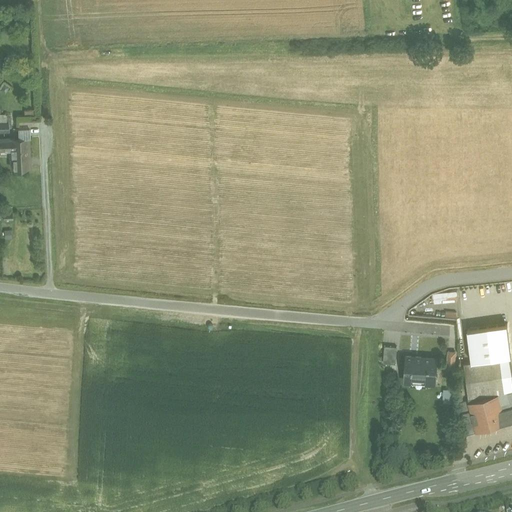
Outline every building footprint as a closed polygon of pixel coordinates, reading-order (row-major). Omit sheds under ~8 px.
[(0,111),(0,129),(10,130),(10,111),(0,111)] [(30,127),(17,127),(18,136),(19,136),(28,136),(28,138),(30,138),(30,127)] [(28,136),(19,136),(18,136),(10,137),(10,138),(0,138),(0,148),(10,148),(10,157),(16,156),(16,168),(27,167),(26,156),(29,156),(28,138),(28,136)] [(457,291),(434,292),(434,301),(457,301),(457,291)] [(511,355),(508,324),(467,329),(471,361),(464,362),(468,401),(457,404),(464,434),(511,419),(511,355)] [(308,380),(340,376),(339,362),(341,362),(340,355),(341,355),(339,337),(309,341),(312,367),(306,368),(308,380)] [(397,345),(385,344),(383,360),(396,361),(397,345)] [(455,350),(448,349),(447,367),(454,367),(455,350)] [(437,359),(421,358),(421,355),(406,354),(404,379),(411,379),(410,384),(426,386),(426,381),(435,381),(437,359)]
